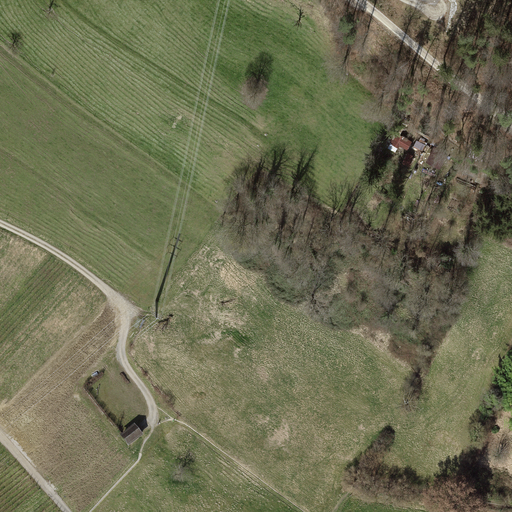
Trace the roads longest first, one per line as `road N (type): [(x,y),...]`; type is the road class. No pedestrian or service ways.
road 1 (motorway): [(0,447),(131,343),(230,278),(511,122)]
road 2 (motorway): [(59,511),(253,374),(511,225)]
road 3 (motorway): [(396,0),(214,115),(0,291)]
road 4 (track): [(153,407),(121,354),(127,317),(115,297),(0,222)]
road 5 (track): [(511,117),(359,0)]
